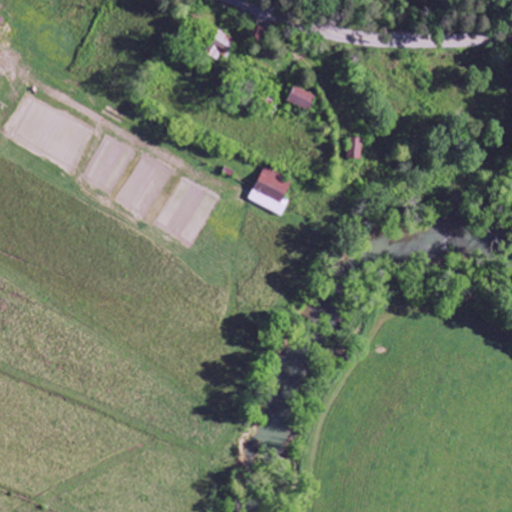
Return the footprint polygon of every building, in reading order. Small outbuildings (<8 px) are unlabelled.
[(265,30),(257,26),(252,36),(259,40),(265,30)] [(220,57),(229,60),(236,41),(217,33),(208,56),(219,60),(220,57)] [(289,103),(311,114),(319,98),(296,88),(289,103)] [(349,160),(363,161),(364,140),(350,139),(349,160)] [(293,180),(263,170),(251,204),(285,216),(289,202),(286,201),(293,180)]
